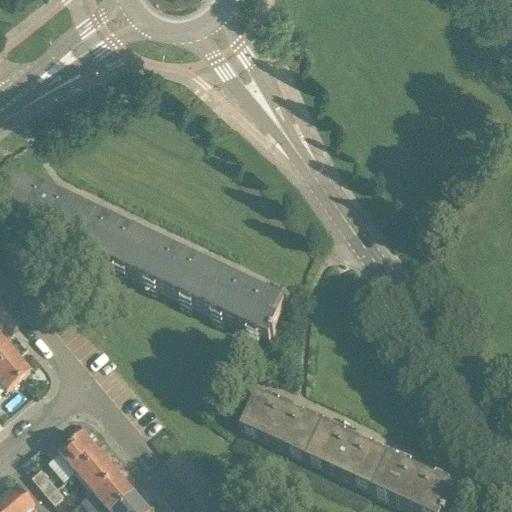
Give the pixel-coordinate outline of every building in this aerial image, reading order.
[(70,255),(86,221),(54,205),(20,189),(4,223),(70,255)] [(137,286),(153,253),(118,236),(86,221),(70,255),(137,286)] [(203,318),(219,285),(186,269),(153,253),(137,286),(203,318)] [(219,285),(203,318),(270,350),(271,347),(274,348),(276,343),(273,342),(286,316),(254,301),(219,285)] [(0,368),(11,359),(0,345),(0,368)] [(11,359),(0,368),(0,393),(5,399),(10,395),(12,397),(18,391),(16,390),(29,379),(11,359)] [(307,470),(323,436),(289,420),(256,404),(240,438),(307,470)] [(373,502),(389,468),(359,453),(323,436),(307,470),(373,502)] [(73,480),(97,460),(80,440),(71,448),(63,439),(44,455),(52,465),(57,461),(73,480)] [(90,500),(114,480),(97,460),(73,480),(90,500)] [(389,468),(373,502),(394,511),(449,511),(455,500),(422,484),(389,468)] [(46,504),(56,496),(40,477),(31,485),(46,504)] [(99,511),(116,511),(131,500),(114,480),(90,500),(99,511)] [(0,511),(29,511),(15,495),(0,507),(0,511)] [(56,496),(46,504),(53,511),(62,503),(56,496)] [(140,511),(131,500),(116,511),(140,511)]
